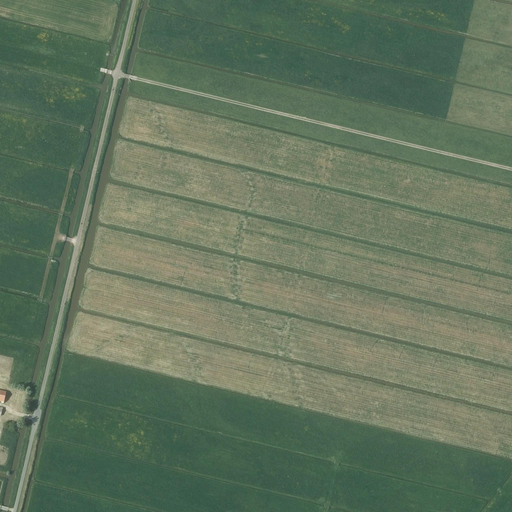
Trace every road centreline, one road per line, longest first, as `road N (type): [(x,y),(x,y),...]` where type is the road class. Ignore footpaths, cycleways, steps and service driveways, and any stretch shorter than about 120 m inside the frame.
road 1 (track): [(511,170),(131,77)]
road 2 (track): [(82,125),(59,237),(27,229)]
